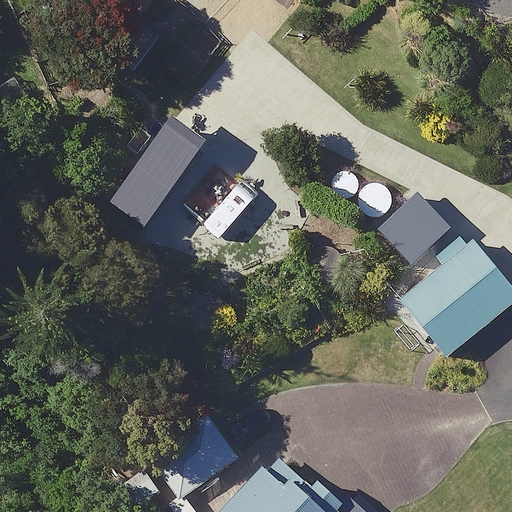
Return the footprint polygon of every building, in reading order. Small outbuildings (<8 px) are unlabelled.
[(352,92),(306,53),(291,71),(337,110),(352,92)] [(213,230),(172,214),(159,249),(200,264),(213,230)] [(511,304),(511,299),(470,248),(399,305),(444,360),(511,304)] [(235,459),(201,417),(145,463),(179,504),(235,459)] [(216,511),(211,511),(205,506),(199,511),(326,511),(268,457),(216,511)]
